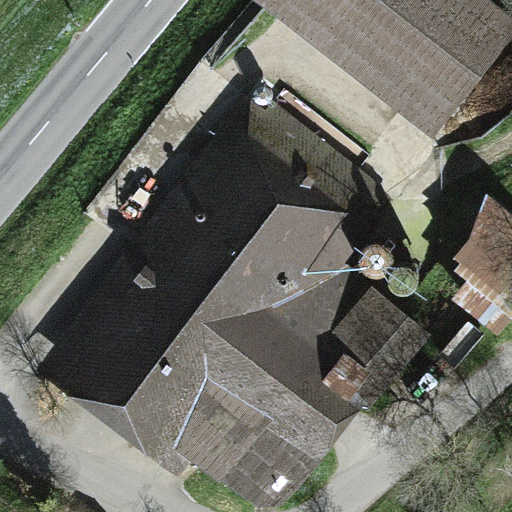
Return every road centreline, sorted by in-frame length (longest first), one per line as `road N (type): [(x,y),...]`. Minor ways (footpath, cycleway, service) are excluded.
road 1 (unclassified): [(511,364),(331,511)]
road 2 (secondary): [(0,175),(147,0)]
road 3 (unclassified): [(158,511),(0,435)]
